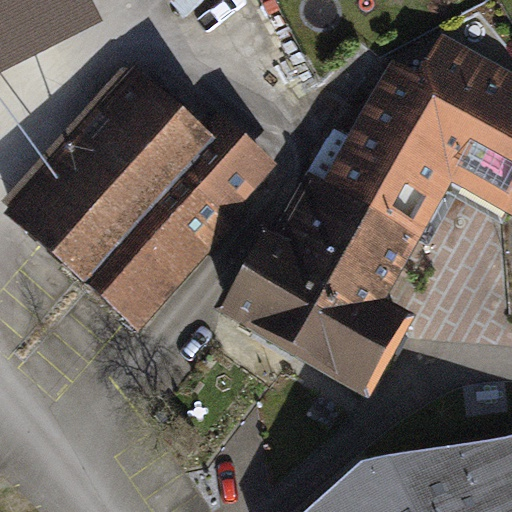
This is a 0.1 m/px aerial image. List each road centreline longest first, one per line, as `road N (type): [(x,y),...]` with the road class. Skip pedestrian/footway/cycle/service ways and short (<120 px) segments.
road 1 (unknown): [(380,437),(325,386),(193,308),(81,466)]
road 2 (unknown): [(193,308),(289,174),(295,145),(260,111),(133,33)]
road 3 (residential): [(123,511),(0,377)]
